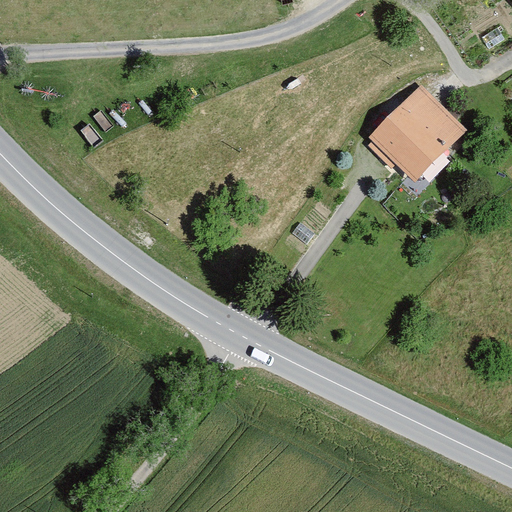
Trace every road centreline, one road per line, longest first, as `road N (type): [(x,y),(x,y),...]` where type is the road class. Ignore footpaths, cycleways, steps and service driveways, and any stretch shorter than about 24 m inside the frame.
road 1 (secondary): [(511,467),(243,338),(134,273),(0,147)]
road 2 (track): [(106,511),(243,338)]
